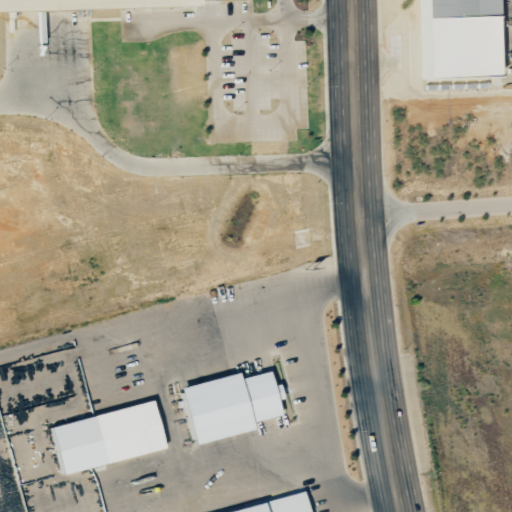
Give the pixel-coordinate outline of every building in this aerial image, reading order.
[(0,0),(0,11),(191,6),(190,0),(0,0)] [(419,0),(420,19),(494,16),(493,0),(419,0)] [(178,386),(191,444),(251,431),(249,422),(278,416),(268,371),(237,378),(236,374),(178,386)] [(151,402),(48,426),(59,474),(162,449),(151,402)] [(306,511),(302,491),(219,511),(306,511)]
